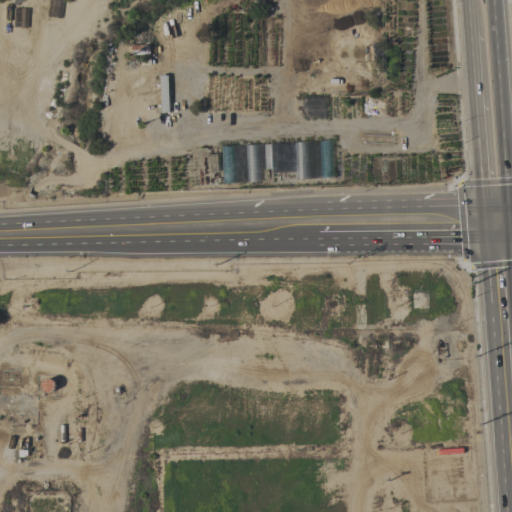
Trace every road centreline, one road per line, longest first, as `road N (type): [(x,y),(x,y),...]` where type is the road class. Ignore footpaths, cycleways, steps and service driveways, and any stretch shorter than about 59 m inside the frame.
road 1 (secondary): [(318,224),(0,236)]
road 2 (tertiary): [(484,0),(500,221)]
road 3 (secondary): [(500,221),(318,224)]
road 4 (primary): [(500,221),(511,379)]
